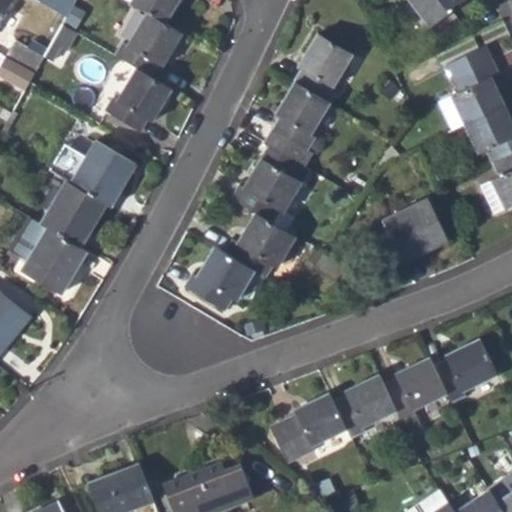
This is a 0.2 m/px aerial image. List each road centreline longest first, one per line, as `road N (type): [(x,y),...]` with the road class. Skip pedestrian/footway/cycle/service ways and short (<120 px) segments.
road 1 (residential): [(264,0),(261,30),(211,134),(105,330),(100,417)]
road 2 (residential): [(100,417),(203,390),(511,268)]
